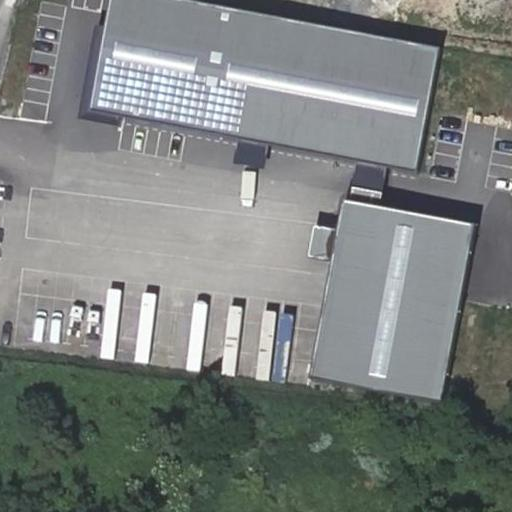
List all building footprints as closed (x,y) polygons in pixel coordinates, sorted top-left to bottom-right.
[(444,52),(171,0),(116,0),(94,116),(422,177),(444,52)] [(511,35),(511,0),(395,0),(392,15),(511,35)] [(45,53),(52,21),(28,16),(21,48),(45,53)] [(19,87),(68,91),(70,59),(22,55),(19,87)] [(474,223),(342,199),(310,376),(442,400),(474,223)] [(511,217),(489,215),(472,397),(511,400),(511,217)]
